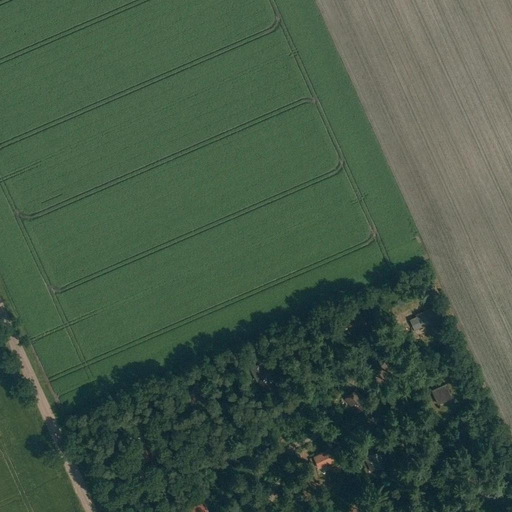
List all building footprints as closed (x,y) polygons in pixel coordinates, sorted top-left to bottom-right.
[(410,318),(416,330),(440,319),(434,307),(410,318)] [(344,315),(349,326),(364,319),(359,309),(344,315)] [(273,375),(264,357),(259,360),(260,362),(250,368),(256,379),(262,376),(263,378),(267,376),(268,377),(273,375)] [(439,371),(443,378),(451,373),(447,367),(439,371)] [(196,386),(189,390),(187,387),(181,390),(182,392),(180,393),(186,404),(201,396),(196,386)] [(452,397),(447,387),(433,393),(437,403),(452,397)] [(357,389),(345,400),(359,414),(370,403),(357,389)] [(137,449),(145,465),(157,460),(149,443),(137,449)] [(226,451),(232,464),(250,456),(244,443),(226,451)] [(329,449),(313,456),(318,467),(334,460),(329,449)] [(379,450),(365,456),(368,461),(371,460),(374,468),(385,463),(379,450)] [(491,484),(479,489),(483,498),(495,493),(491,484)] [(181,510),(182,511),(209,511),(204,500),(181,510)]
